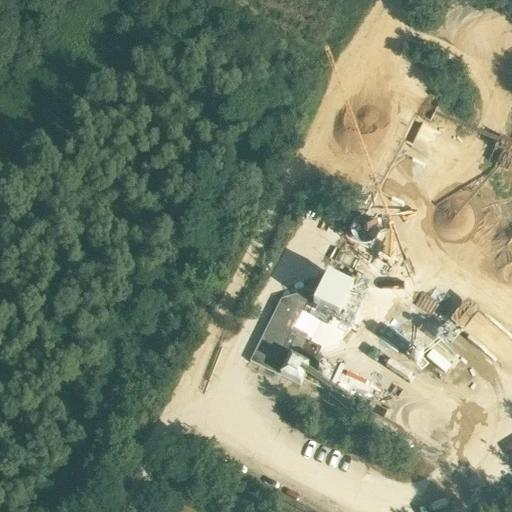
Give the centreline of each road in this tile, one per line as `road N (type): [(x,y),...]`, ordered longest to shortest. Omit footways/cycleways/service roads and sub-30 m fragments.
road 1 (unclassified): [(132,511),(403,0)]
road 2 (track): [(187,410),(318,481),(357,511)]
